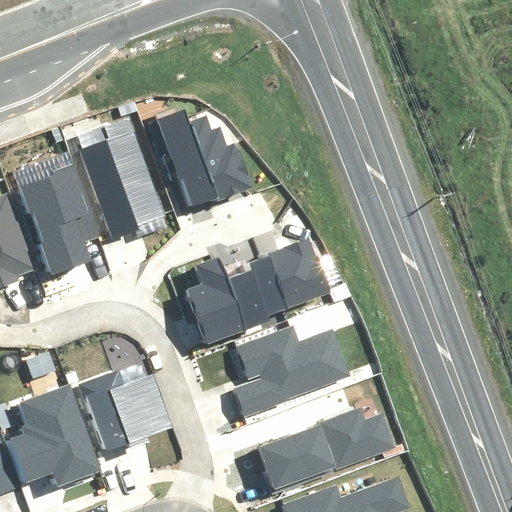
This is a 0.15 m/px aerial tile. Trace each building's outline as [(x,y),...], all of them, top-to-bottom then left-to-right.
[(151,114),(183,205),(243,184),(227,140),(219,143),(212,125),(203,129),(197,114),(180,120),(174,106),(151,114)] [(73,135),(110,232),(131,225),(134,233),(161,222),(122,117),(73,135)] [(15,183),(46,270),(85,256),(79,239),(97,233),(70,157),(49,164),(51,170),(15,183)] [(0,282),(17,276),(15,272),(32,266),(4,189),(0,190),(0,282)] [(302,236),(259,253),(279,306),(323,289),(302,236)] [(243,269),(220,278),(238,327),(264,317),(262,313),(279,306),(259,253),(240,261),(243,269)] [(195,282),(181,287),(201,340),(238,327),(220,278),(211,254),(188,263),(195,282)] [(244,377),(233,381),(244,410),(348,371),(330,324),(296,337),(290,323),(232,345),(244,377)] [(74,381),(97,447),(164,423),(146,373),(124,381),(118,365),(74,381)] [(5,436),(20,478),(49,468),(53,480),(95,466),(66,382),(14,399),(22,422),(16,424),(18,431),(5,436)] [(250,442),(266,487),(391,443),(380,411),(359,418),(354,405),(250,442)] [(0,487),(15,482),(0,442),(0,487)] [(280,499),(285,511),(389,511),(406,506),(395,473),(337,494),(332,480),(280,499)]
